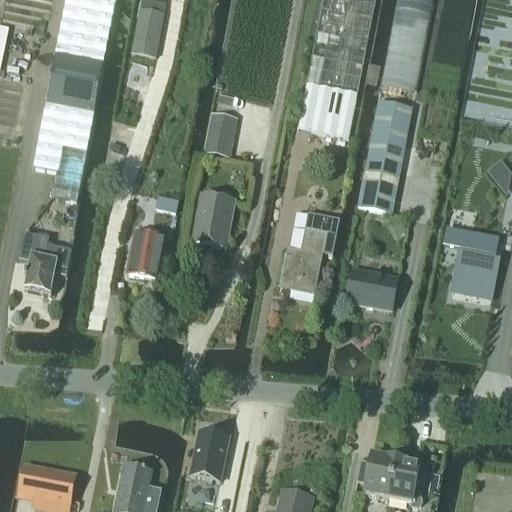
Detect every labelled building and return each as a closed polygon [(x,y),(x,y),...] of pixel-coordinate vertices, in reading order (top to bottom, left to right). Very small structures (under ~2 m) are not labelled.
[(93,119),(102,72),(101,72),(114,0),(65,0),(53,63),(32,174),(55,178),(50,203),(75,208),(92,119),(93,119)] [(322,0),(297,135),(323,140),(347,144),(361,77),(375,0),(322,0)] [(155,64),(165,9),(140,5),(131,59),(155,64)] [(0,31),(0,73),(8,34),(0,31)] [(378,108),(357,214),(390,220),(411,115),(378,108)] [(212,119),(204,160),(231,164),(238,124),(212,119)] [(233,206),(200,200),(192,246),(224,252),(233,206)] [(179,207),(157,202),(155,215),(176,219),(179,207)] [(314,300),(320,266),(322,258),(333,260),(340,225),(308,220),(301,256),(287,254),(279,293),(314,300)] [(447,234),(444,250),(458,253),(460,253),(459,258),(458,258),(458,259),(453,285),(454,286),(453,290),(469,293),(469,294),(476,295),(477,294),(492,297),(493,293),(499,265),(497,265),(493,264),(494,260),(495,258),(497,244),(447,234)] [(134,238),(127,280),(155,285),(163,243),(134,238)] [(55,280),(66,282),(71,255),(47,251),(49,244),(24,239),(19,265),(29,267),(24,296),(51,301),(55,280)] [(345,308),(390,316),(396,284),(351,276),(345,308)] [(199,438),(190,482),(220,488),(229,444),(199,438)] [(363,499),(387,503),(395,464),(371,459),(369,468),(360,467),(356,486),(365,488),(363,499)] [(395,464),(387,503),(408,507),(408,508),(411,511),(416,511),(420,510),(421,505),(418,501),(413,500),(419,469),(395,464)] [(24,472),(19,502),(69,511),(74,482),(24,472)] [(114,511),(158,511),(161,496),(147,493),(150,477),(122,472),(114,511)] [(308,511),(311,503),(281,496),(277,511),(308,511)]
